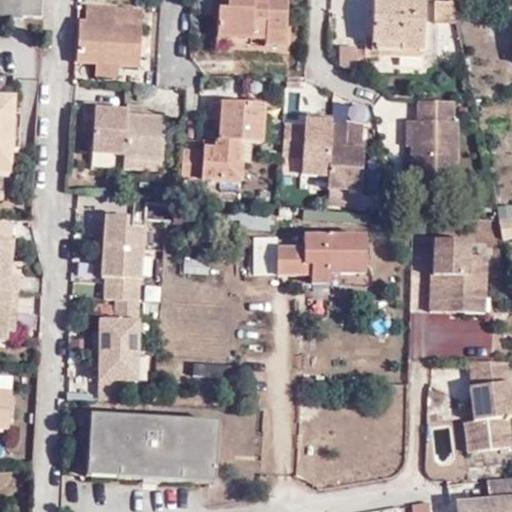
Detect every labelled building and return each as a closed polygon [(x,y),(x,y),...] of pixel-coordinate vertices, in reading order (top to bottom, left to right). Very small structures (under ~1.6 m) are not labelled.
[(22,18),(23,0),(0,0),(0,20),(22,22),(22,18)] [(42,0),(23,0),(22,18),(41,20),(42,0)] [(288,0),(228,0),(228,10),(221,9),(218,10),(217,38),(252,39),(266,40),(265,45),(286,46),(288,0)] [(331,0),(335,47),(364,45),(361,16),(368,15),(366,0),(331,0)] [(372,0),(371,44),(402,45),(403,51),(422,51),(423,0),(372,0)] [(454,23),(450,2),(433,1),(433,24),(454,23)] [(87,8),(87,22),(112,24),(113,10),(87,8)] [(112,24),(87,22),(79,22),(77,63),(98,65),(97,78),(116,79),(117,66),(136,67),(140,11),(113,10),(112,24)] [(252,47),(252,39),(217,38),(216,45),(252,47)] [(402,45),(371,44),(371,57),(422,60),(422,51),(403,51),(402,45)] [(0,171),(8,173),(9,153),(11,119),(12,102),(0,101),(0,171)] [(202,151),(182,149),(180,180),(239,182),(241,163),(235,162),(236,142),(242,143),(261,144),(264,106),(210,103),(210,119),(221,119),(220,142),(210,141),(210,148),(203,148),(202,151)] [(451,104),(418,103),(417,123),(411,123),(410,148),(410,179),(456,179),(456,123),(452,124),(451,104)] [(92,156),(125,157),(127,113),(96,111),(96,106),(84,105),(83,131),(93,132),(92,156)] [(127,113),(125,157),(124,161),(162,163),(165,116),(151,114),(151,109),(127,108),(127,113)] [(18,120),(11,119),(9,153),(16,154),(18,120)] [(303,128),(284,127),(282,157),(301,158),(301,175),(327,178),(331,124),(304,121),(303,128)] [(346,126),(331,124),(327,178),(326,190),(358,192),(361,151),(358,151),(345,149),(345,140),(346,126)] [(358,142),(345,140),(345,149),(358,151),(358,142)] [(162,163),(124,161),(124,170),(161,172),(162,163)] [(455,187),(456,179),(410,179),(410,186),(455,187)] [(194,225),(197,205),(177,204),(176,224),(194,225)] [(502,240),(511,238),(511,216),(510,208),(497,210),(502,240)] [(104,250),(142,253),(143,233),(126,232),(126,221),(106,220),(105,231),(104,250)] [(252,277),(270,277),(269,238),(251,238),(252,277)] [(310,287),(331,287),(332,276),(365,275),(365,239),(303,239),(303,251),(277,251),(276,279),(311,279),(310,287)] [(0,290),(19,292),(20,277),(9,276),(3,276),(5,261),(10,262),(13,242),(0,240),(0,290)] [(428,314),(448,315),(448,300),(483,302),(485,260),(467,259),(469,244),(433,243),(433,278),(430,278),(428,314)] [(106,281),(105,300),(138,301),(142,253),(104,250),(102,270),(102,280),(106,281)] [(332,276),(331,287),(367,287),(371,284),(372,278),(369,276),(365,275),(332,276)] [(16,310),(19,292),(0,290),(0,341),(5,342),(6,335),(9,309),(16,310)] [(448,300),(448,315),(483,316),(483,302),(448,300)] [(13,335),(16,310),(9,309),(6,335),(13,335)] [(137,310),(116,310),(116,325),(100,325),(100,337),(100,355),(137,355),(138,324),(137,310)] [(100,400),(122,401),(123,384),(137,384),(137,355),(100,355),(100,372),(100,384),(101,384),(100,400)] [(511,419),(505,365),(468,364),(471,390),(468,391),(472,420),(476,454),(510,450),(507,420),(511,419)] [(0,429),(8,430),(11,395),(0,393),(0,429)] [(118,479),(150,480),(154,422),(91,419),(88,459),(119,461),(118,479)] [(466,455),(476,454),(472,420),(463,421),(466,455)] [(154,422),(150,480),(183,483),(184,465),(215,466),(217,425),(154,422)] [(87,477),(118,479),(119,461),(88,459),(87,477)] [(184,465),(183,483),(213,484),(215,466),(184,465)] [(511,511),(511,482),(493,484),(495,504),(490,505),(459,508),(459,511),(511,511)]
